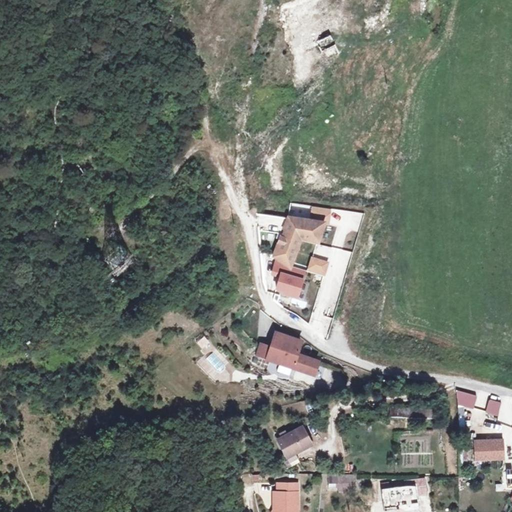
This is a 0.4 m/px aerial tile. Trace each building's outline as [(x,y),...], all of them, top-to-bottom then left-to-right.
[(289,218),(289,219),(280,245),(276,255),(292,265),(301,237),(319,240),(324,223),(289,218)] [(305,286),(312,273),(311,272),(301,267),(294,280),(305,286)] [(320,362),(297,355),(301,341),(276,332),(271,348),(262,345),(258,357),(316,375),(320,362)] [(204,335),(196,341),(202,350),(210,343),(204,335)] [(213,352),(206,357),(219,373),(226,368),(213,352)] [(454,389),(455,403),(474,408),(477,395),(454,389)] [(501,402),(489,398),(486,411),(498,415),(499,409),(501,402)] [(284,432),(286,436),(303,426),(302,423),(284,432)] [(303,426),(286,436),(279,440),(288,456),(312,443),(303,426)] [(474,450),(466,451),(467,461),(475,461),(505,459),(504,439),(474,440),(474,450)] [(339,474),(328,474),(328,487),(338,487),(339,474)] [(346,474),(339,474),(338,487),(338,491),(347,490),(346,474)] [(355,474),(346,474),(347,490),(357,490),(355,474)] [(405,485),(382,488),(385,510),(399,508),(399,504),(418,502),(417,494),(427,493),(425,478),(405,480),(405,485)] [(277,492),(273,492),(273,509),(276,509),(276,511),(297,511),(297,483),(276,483),(277,492)]
